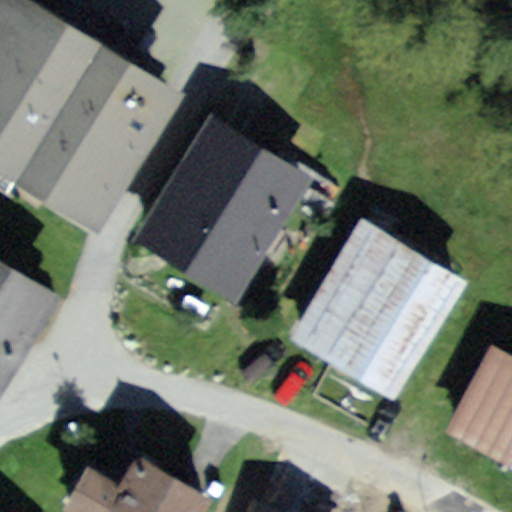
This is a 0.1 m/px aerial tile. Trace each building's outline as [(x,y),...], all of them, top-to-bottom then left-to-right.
[(174,101),(0,6),(0,193),(10,198),(97,245),(174,101)] [(320,199),(219,134),(140,256),(171,276),(242,321),(320,199)] [(464,290),(359,225),(283,346),(338,380),(388,411),(464,290)] [(53,303),(0,271),(0,391),(23,354),(53,303)] [(511,359),(493,350),(447,441),(468,452),(511,474),(511,359)] [(114,471),(78,449),(50,496),(76,511),(75,511),(182,511),(196,489),(127,448),(114,471)] [(295,511),(263,501),(234,491),(227,511),(295,511)]
